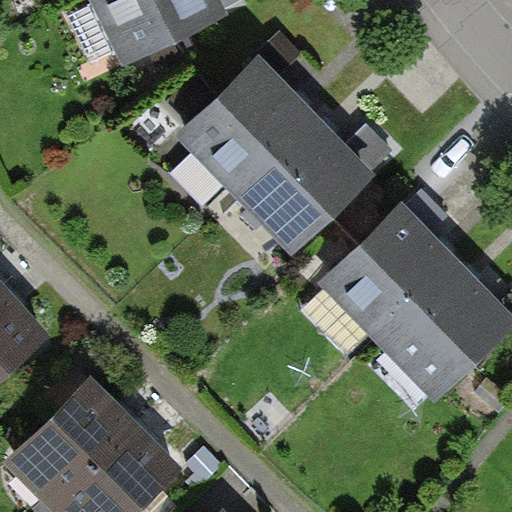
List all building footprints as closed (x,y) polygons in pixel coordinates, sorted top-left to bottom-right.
[(223,22),(212,0),(86,0),(122,72),(223,22)] [(317,117),(261,59),(178,139),(234,197),(317,117)] [(373,174),(317,117),(234,197),(290,254),(373,174)] [(463,264),(402,205),(320,289),(381,348),(463,264)] [(511,334),(511,311),(463,264),(381,348),(441,407),(511,334)] [(0,387),(52,339),(7,291),(0,297),(0,387)] [(139,421),(92,375),(6,462),(53,508),(139,421)] [(141,511),(186,467),(139,421),(53,508),(57,511),(141,511)]
